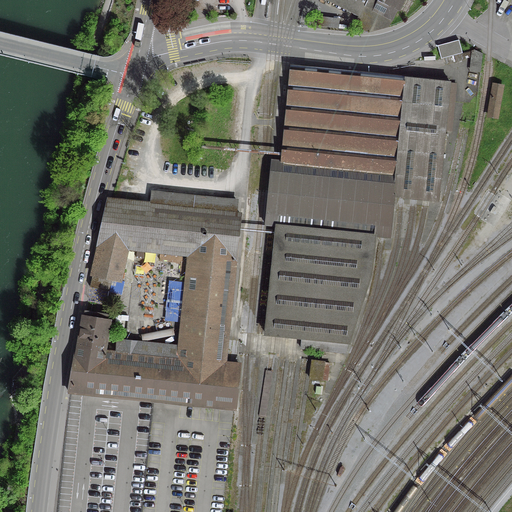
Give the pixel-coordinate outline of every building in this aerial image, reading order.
[(355,24),(369,32),(389,26),(402,0),(328,0),(360,16),(355,24)] [(460,42),(438,48),(441,58),(462,53),(460,42)] [(481,67),(482,53),(474,49),(471,66),(481,67)] [(302,338),(301,348),(346,352),(371,271),(376,228),(391,230),(394,196),(439,200),(441,182),(451,82),(293,66),(292,70),(283,161),(278,161),(272,160),(266,217),(265,224),(272,225),(277,225),(272,262),(274,262),(266,334),(302,338)] [(494,85),(489,115),(498,117),(503,86),(494,85)] [(126,176),(128,169),(121,167),(119,174),(126,176)] [(98,244),(99,244),(127,247),(190,253),(236,258),(240,213),(236,212),(237,200),(158,192),(158,201),(112,200),(109,199),(98,244)] [(93,274),(90,286),(110,291),(112,278),(120,280),(127,247),(99,244),(93,274)] [(190,253),(181,346),(226,351),(232,290),(236,258),(190,253)] [(83,316),(78,347),(105,350),(109,321),(109,320),(110,315),(85,311),(84,316),(83,316)] [(69,392),(71,393),(235,409),(240,364),(225,362),(226,351),(181,346),(117,340),(116,351),(105,350),(78,347),(77,347),(69,392)] [(321,380),(323,362),(311,361),(309,379),(321,380)]
